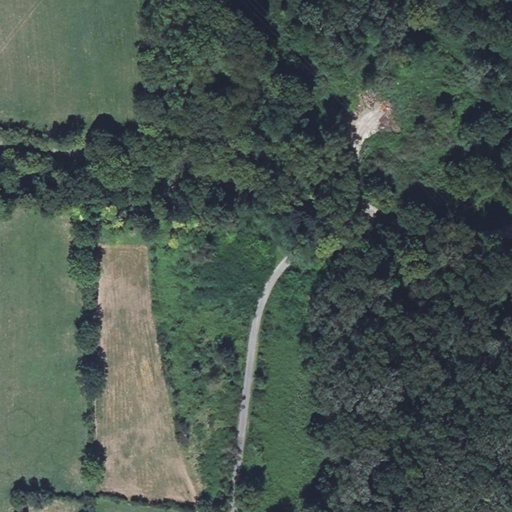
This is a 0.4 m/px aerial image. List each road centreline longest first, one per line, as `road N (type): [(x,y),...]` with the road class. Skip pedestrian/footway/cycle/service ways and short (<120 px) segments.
road 1 (unclassified): [(359,211),(299,215),(233,188),(199,161),(0,140)]
road 2 (unclassified): [(229,511),(264,302),(281,261),(359,211)]
road 3 (unclassified): [(359,211),(511,235)]
